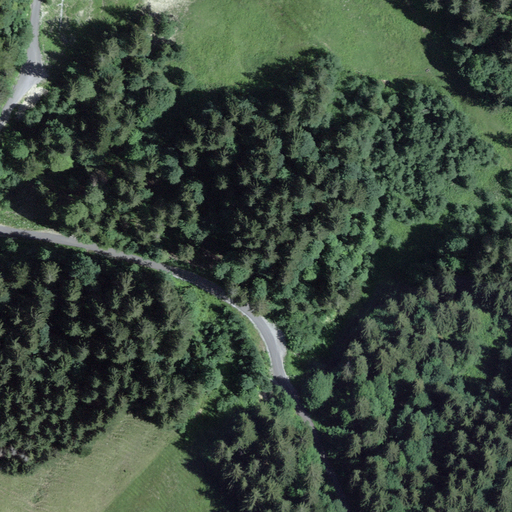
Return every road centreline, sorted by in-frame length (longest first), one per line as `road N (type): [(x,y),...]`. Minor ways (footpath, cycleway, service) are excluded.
road 1 (track): [(0,225),(187,274),(247,305),(273,342),(283,381),(349,511)]
road 2 (track): [(403,0),(511,170)]
road 3 (track): [(37,0),(31,71),(0,123)]
